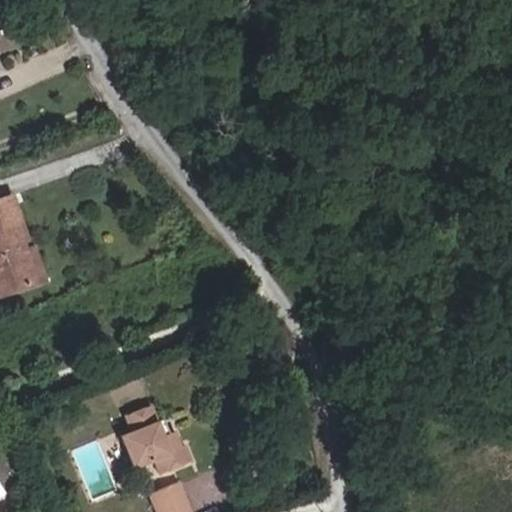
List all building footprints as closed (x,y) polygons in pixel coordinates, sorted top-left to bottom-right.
[(21,241),(27,239),(12,196),(0,200),(0,294),(36,282),(25,251),(21,241)] [(36,282),(44,279),(33,249),(25,251),(36,282)] [(168,434),(163,436),(157,422),(151,405),(124,416),(130,432),(121,436),(133,467),(153,459),(159,474),(191,461),(184,446),(180,448),(174,432),(168,434)] [(163,436),(168,434),(162,420),(157,422),(163,436)] [(154,511),(192,511),(180,481),(148,494),(154,511)]
